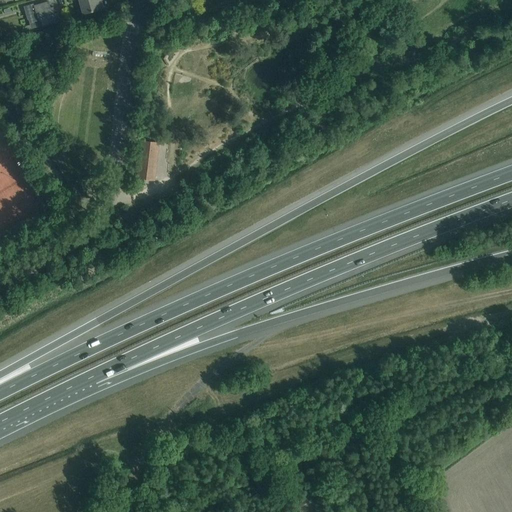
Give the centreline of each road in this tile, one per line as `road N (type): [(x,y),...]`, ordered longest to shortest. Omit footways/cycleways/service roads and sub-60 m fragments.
road 1 (motorway): [(511,100),(0,374)]
road 2 (motorway): [(511,172),(154,317),(0,392)]
road 3 (motorway): [(90,377),(511,200)]
road 4 (motorway): [(90,377),(511,254)]
road 5 (unclassified): [(0,287),(81,238),(107,209),(137,0)]
